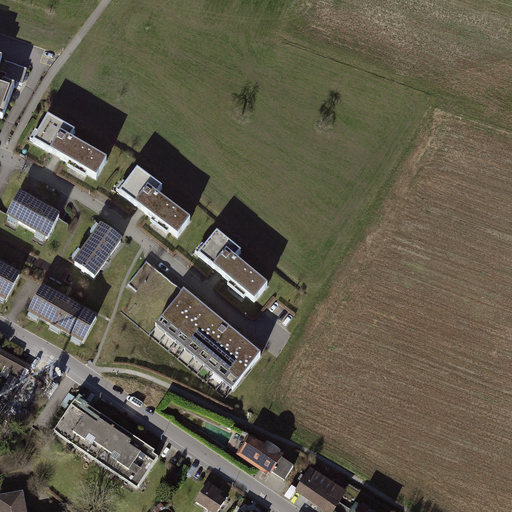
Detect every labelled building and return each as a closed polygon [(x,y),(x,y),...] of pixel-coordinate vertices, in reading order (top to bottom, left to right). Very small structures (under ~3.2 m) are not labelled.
[(22,68),(0,60),(0,119),(4,121),(22,68)] [(77,132),(46,115),(29,144),(98,184),(109,163),(71,141),(77,132)] [(167,189),(137,167),(116,195),(180,242),(195,222),(161,197),(167,189)] [(60,221),(21,198),(7,222),(46,245),(60,221)] [(123,245),(101,231),(76,267),(98,281),(123,245)] [(244,255),(217,232),(197,257),(256,306),(270,289),(238,262),(244,255)] [(0,301),(6,305),(21,278),(0,267),(0,301)] [(98,321),(42,291),(28,318),(84,347),(98,321)] [(264,359),(184,294),(155,330),(235,395),(264,359)] [(10,356),(0,350),(0,362),(5,365),(10,356)] [(10,376),(22,382),(28,373),(30,367),(18,361),(10,376)] [(43,383),(28,373),(22,382),(0,413),(0,417),(10,424),(23,405),(26,408),(43,383)] [(164,458),(78,400),(54,436),(140,493),(164,458)] [(295,467),(250,438),(240,453),(285,483),(295,467)] [(332,511),(345,493),(311,470),(297,491),(328,511),(332,511)] [(220,511),(228,501),(207,487),(194,506),(203,511),(220,511)] [(27,511),(24,494),(0,499),(0,511),(27,511)] [(373,511),(362,504),(361,506),(356,503),(349,511),(373,511)]
